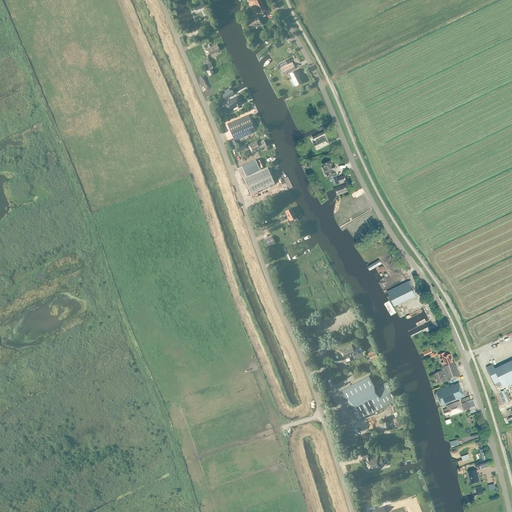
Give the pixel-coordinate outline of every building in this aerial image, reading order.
[(259,0),(250,0),(248,1),(255,16),(265,11),(259,0)] [(202,1),(194,5),(196,10),(204,6),(202,1)] [(250,30),(262,24),(259,18),(247,23),(250,30)] [(219,50),(216,45),(200,51),(204,61),(216,56),(214,52),(219,50)] [(292,62),(280,69),(283,75),(295,69),(292,62)] [(215,74),(212,68),(202,73),(204,79),(215,74)] [(293,87),(296,86),(301,83),(298,77),(299,76),(297,71),(290,74),(292,79),(290,80),(293,87)] [(221,93),(223,95),(222,96),(225,100),(234,95),(232,90),(230,91),(229,89),(221,93)] [(227,109),(231,110),(239,105),(239,103),(238,102),(237,100),(237,99),(234,98),(227,102),(226,106),(227,106),(227,108),(227,109)] [(248,115),(227,124),(234,141),(255,132),(248,115)] [(328,143),(325,138),(324,136),(328,134),(326,131),(319,134),(313,137),(314,141),(316,140),(316,142),(313,143),(316,148),(322,145),(323,146),(328,143)] [(258,144),(257,141),(248,145),(252,154),(260,149),(266,146),(263,141),(258,144)] [(266,167),(260,170),(255,160),(247,164),(247,165),(245,167),(249,176),(244,178),(251,194),(274,184),(266,167)] [(335,175),(336,175),(334,170),(336,170),(334,165),(332,166),(330,161),(327,162),(323,164),(324,167),(322,168),(325,175),(327,175),(328,178),(332,176),(334,180),(337,178),(335,175)] [(340,184),(347,181),(345,175),(338,178),(340,184)] [(334,189),(337,195),(348,191),(345,184),(334,189)] [(296,218),(291,209),(285,212),(290,221),(296,218)] [(264,240),(268,247),(275,244),(271,237),(264,240)] [(382,264),(379,260),(369,266),(372,270),(382,264)] [(387,292),(394,306),(415,296),(411,287),(413,286),(410,280),(387,292)] [(338,350),(341,360),(359,354),(359,353),(363,351),(360,344),(352,347),(351,346),(338,350)] [(368,354),(370,359),(377,357),(376,354),(375,351),(368,354)] [(440,359),(443,358),(444,362),(442,363),(443,366),(444,368),(454,364),(450,354),(446,355),(445,352),(439,355),(440,359)] [(493,365),(487,367),(495,383),(500,381),(503,387),(511,382),(511,360),(495,369),(493,365)] [(454,365),(454,364),(444,368),(444,369),(435,373),(439,383),(448,379),(449,381),(460,377),(455,365),(454,365)] [(375,389),(368,376),(341,391),(357,421),(384,407),(383,406),(395,400),(389,387),(390,387),(388,382),(375,389)] [(459,383),(436,392),(441,405),(464,396),(459,383)] [(447,408),(443,410),(445,415),(449,413),(450,415),(463,411),(459,401),(447,406),(447,408)] [(381,419),(384,432),(390,430),(387,418),(381,419)] [(344,420),(337,423),(342,434),(348,431),(344,420)] [(367,451),(360,453),(362,460),(366,458),(367,461),(366,461),(369,471),(374,469),(375,470),(378,469),(378,468),(378,466),(383,464),(381,458),(377,459),(377,458),(370,460),(367,451)] [(468,472),(471,483),(479,481),(476,470),(468,472)]
